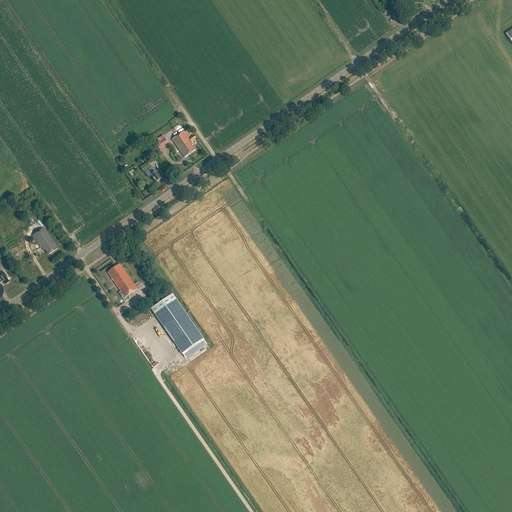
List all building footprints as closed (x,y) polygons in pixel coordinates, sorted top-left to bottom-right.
[(192,146),(193,145),(191,142),(196,138),(194,135),(189,139),(184,131),(172,140),(184,158),(195,150),(192,146)] [(155,141),(157,145),(159,144),(162,148),(169,143),(163,135),(155,141)] [(147,163),(140,168),(144,172),(151,167),(147,163)] [(159,175),(159,174),(157,171),(155,172),(152,167),(149,170),(152,174),(151,175),(156,182),(161,179),(159,175)] [(45,250),(49,255),(58,249),(44,228),(33,236),(41,248),(42,248),(44,251),(45,250)] [(122,297),(123,296),(125,298),(137,289),(120,264),(108,273),(111,278),(111,279),(112,281),(113,281),(120,292),(119,293),(119,292),(119,293),(122,297)] [(0,283),(3,282),(6,285),(9,282),(6,278),(7,277),(3,271),(0,273),(0,278),(0,283)] [(151,309),(182,355),(204,340),(173,294),(151,309)]
